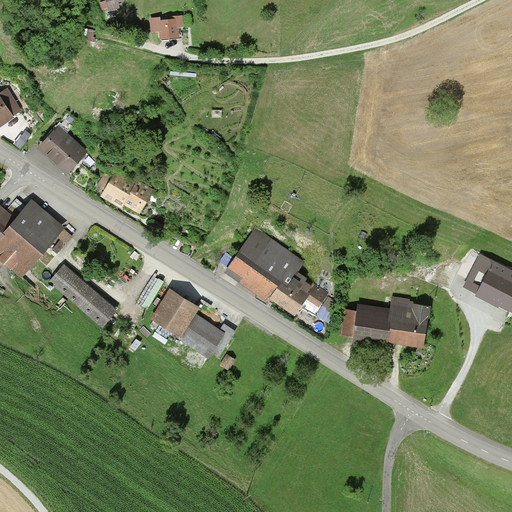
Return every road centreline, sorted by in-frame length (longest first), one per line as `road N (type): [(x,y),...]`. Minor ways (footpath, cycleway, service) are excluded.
road 1 (tertiary): [(26,169),(412,411),(511,460)]
road 2 (track): [(478,0),(390,40),(272,60),(182,58),(42,22)]
